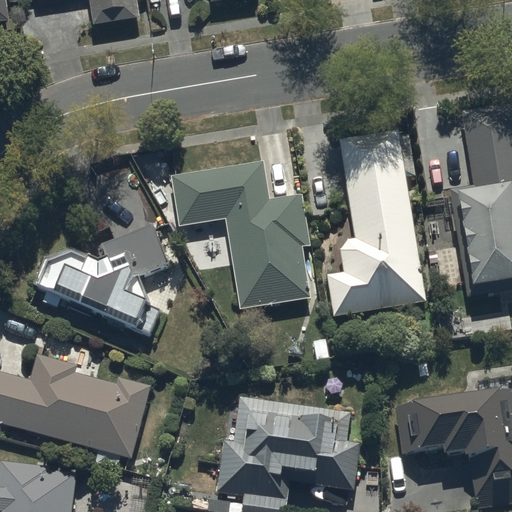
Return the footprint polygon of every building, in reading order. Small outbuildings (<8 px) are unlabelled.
[(0,0),(0,20),(8,19),(5,0),(0,0)] [(89,0),(93,23),(139,15),(136,0),(89,0)] [(472,187),(453,190),(468,296),(511,289),(511,102),(461,110),(472,187)] [(326,275),(334,316),(426,302),(398,129),(340,138),(355,238),(347,239),(339,251),(342,272),(326,275)] [(179,226),(225,219),(239,309),(310,298),(302,246),(310,245),(302,194),(267,199),(261,160),(171,174),(179,226)] [(152,224),(101,244),(106,256),(99,259),(71,247),(44,258),(33,285),(45,290),(41,300),(56,306),(58,299),(82,309),(83,305),(106,315),(104,319),(138,333),(139,330),(150,335),(160,310),(150,306),(138,275),(168,264),(152,224)] [(0,427),(1,422),(131,458),(151,387),(118,378),(117,384),(75,373),(77,366),(36,354),(29,379),(0,371),(0,427)] [(469,450),(478,509),(511,504),(511,387),(394,406),(401,452),(445,445),(447,453),(469,450)] [(284,511),(289,479),(352,489),(359,443),(345,441),(349,412),(240,396),(233,441),(224,439),(216,490),(244,494),(240,511),(284,511)] [(0,511),(69,511),(74,470),(1,461),(0,467),(0,511)]
